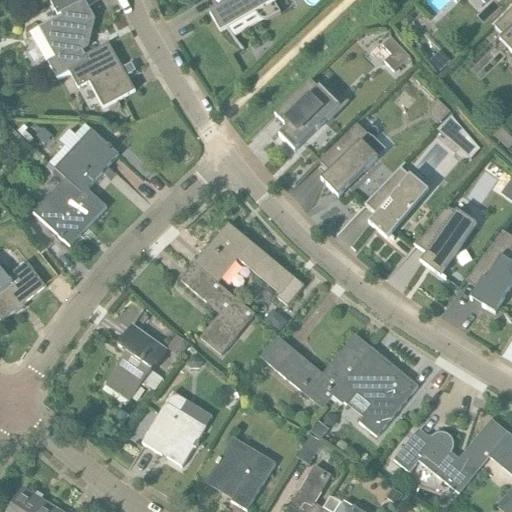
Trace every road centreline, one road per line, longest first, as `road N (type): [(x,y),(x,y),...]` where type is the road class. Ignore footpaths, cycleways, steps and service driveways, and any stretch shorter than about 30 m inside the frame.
road 1 (residential): [(511,385),(368,300),(225,157)]
road 2 (residential): [(15,407),(82,310),(225,157)]
road 3 (residential): [(225,157),(164,62),(136,0)]
road 4 (residential): [(150,511),(15,407)]
